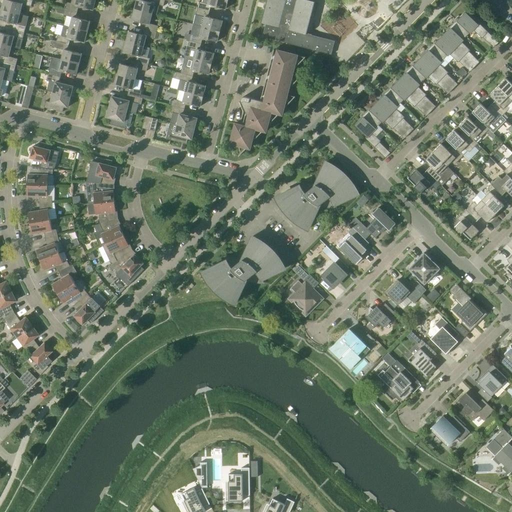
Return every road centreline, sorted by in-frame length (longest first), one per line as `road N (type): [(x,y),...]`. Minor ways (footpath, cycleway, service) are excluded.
road 1 (residential): [(81,350),(25,277),(12,233),(8,181),(18,119)]
road 2 (residential): [(376,180),(510,45)]
road 3 (residential): [(206,165),(249,0)]
road 4 (residential): [(309,118),(427,0)]
road 5 (residential): [(317,332),(422,225)]
road 6 (residential): [(410,420),(511,318)]
road 7 (residential): [(80,132),(117,0)]
road 8 (residential): [(81,350),(170,261)]
road 9 (residential): [(170,261),(135,206),(143,151)]
